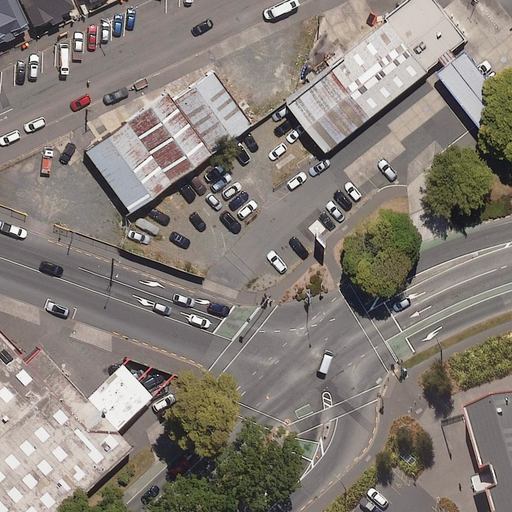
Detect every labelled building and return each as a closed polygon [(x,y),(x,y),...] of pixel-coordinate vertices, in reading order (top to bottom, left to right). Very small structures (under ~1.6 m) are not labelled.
[(0,0),(0,42),(28,28),(13,0),(0,0)] [(46,19),(50,27),(62,22),(59,14),(71,9),(66,0),(19,0),(31,26),(46,19)] [(466,39),(434,0),(402,0),(383,16),(386,19),(283,102),(325,153),(466,39)] [(80,153),(125,214),(236,136),(248,127),(209,72),(169,101),(163,93),(80,153)] [(243,233),(196,192),(149,245),(171,265),(179,256),(204,278),(243,233)] [(0,331),(0,511),(60,511),(133,445),(41,346),(26,360),(0,331)] [(511,511),(511,389),(460,404),(490,511),(511,511)]
